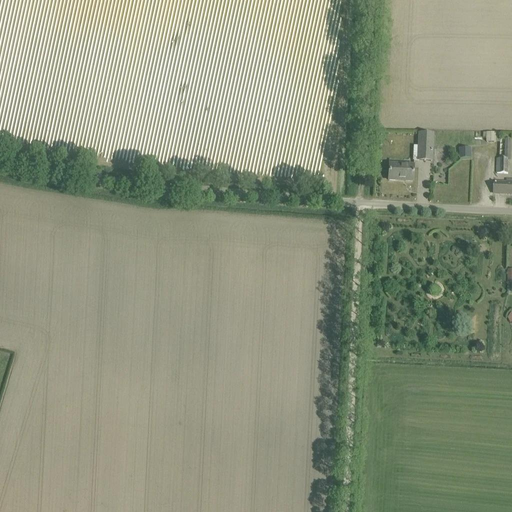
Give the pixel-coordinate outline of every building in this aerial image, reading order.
[(499,142),(499,132),(486,133),(486,143),(499,142)] [(419,134),(418,151),(418,161),(432,162),(433,135),(419,134)] [(505,140),(501,139),(500,142),(500,159),(497,159),(496,173),(508,174),(508,161),(511,161),(511,139),(505,139),(505,140)] [(471,148),(460,149),(461,160),(471,160),(471,148)] [(389,164),(389,170),(388,180),(398,181),(398,179),(405,180),(405,181),(413,182),(413,165),(389,164)] [(494,194),(511,194),(511,180),(507,180),(507,183),(495,183),(494,194)]
